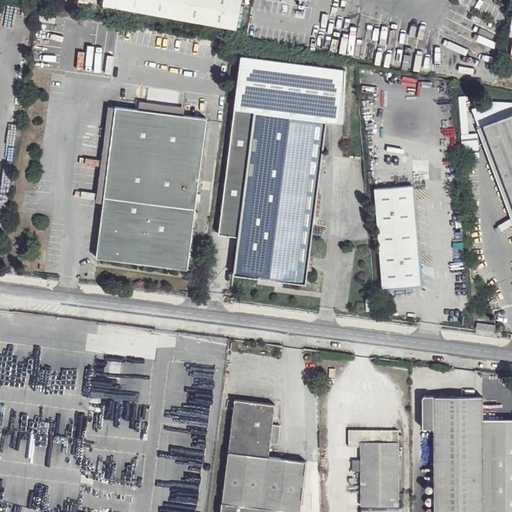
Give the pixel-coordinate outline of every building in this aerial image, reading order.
[(102,0),(102,4),(238,31),(242,0),(102,0)] [(346,70),(241,57),(234,110),(220,233),(238,238),(233,278),(306,286),(324,125),(343,128),(346,70)] [(187,269),(191,249),(208,117),(191,114),(118,105),(99,256),(187,269)] [(511,113),(485,124),(511,197),(511,113)] [(374,186),(383,287),(421,284),(415,225),(412,183),(374,186)] [(433,393),(421,393),(420,425),(432,425),(432,511),(511,511),(511,415),(483,415),(483,393),(433,393)] [(277,400),(237,397),(222,511),(302,511),(310,459),(270,454),(277,400)] [(398,428),(347,428),(347,446),(360,447),(360,505),(398,505),(398,428)]
